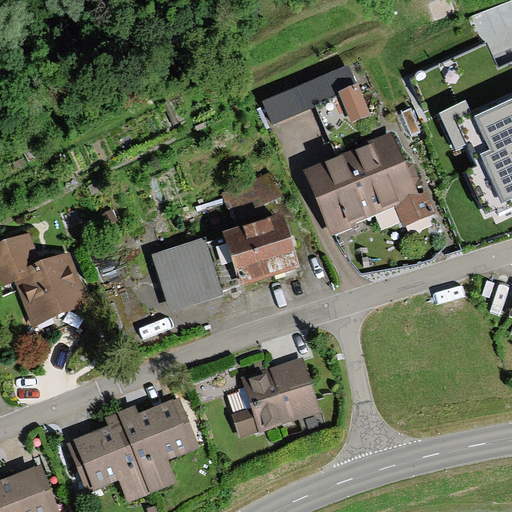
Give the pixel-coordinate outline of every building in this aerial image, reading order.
[(484,162),(466,170),(487,217),(511,205),(511,65),(499,71),(489,47),(441,69),(484,162)] [(348,67),(261,104),(271,128),(358,91),(348,67)] [(410,114),(399,119),(409,142),(420,137),(410,114)] [(392,135),(303,174),(331,238),(352,230),(357,224),(394,208),(403,229),(435,216),(426,193),(419,196),(392,135)] [(237,234),(223,238),(224,241),(239,288),(240,293),(301,273),(292,244),(282,215),(267,220),(262,206),(284,198),(276,174),(223,192),(237,234)] [(34,329),(91,306),(71,255),(44,266),(31,234),(0,246),(0,292),(17,286),(34,329)] [(207,240),(153,257),(171,315),(224,298),(222,293),(239,288),(224,241),(209,246),(207,240)] [(303,359),(241,381),(251,409),(232,416),(240,440),(258,434),(259,436),(322,414),(303,359)] [(180,400),(123,423),(152,494),(177,484),(168,462),(200,449),(180,400)] [(128,504),(152,494),(123,423),(66,446),(86,495),(119,482),(128,504)] [(59,511),(42,467),(0,483),(0,511),(59,511)]
